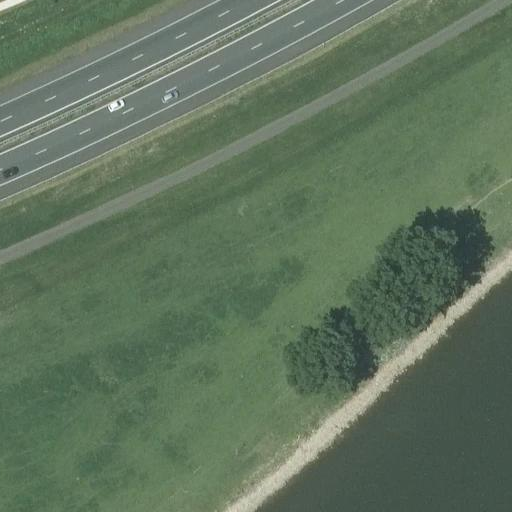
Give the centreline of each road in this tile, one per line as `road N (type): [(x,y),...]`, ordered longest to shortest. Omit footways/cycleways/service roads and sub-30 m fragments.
road 1 (unclassified): [(504,0),(218,157),(0,255)]
road 2 (motorway): [(0,171),(267,47),(348,0)]
road 3 (motorway): [(254,0),(0,120)]
